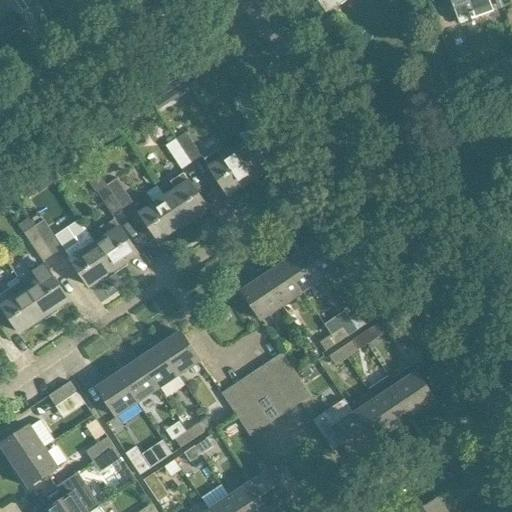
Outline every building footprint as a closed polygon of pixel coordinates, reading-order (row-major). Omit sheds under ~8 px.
[(15,17),(26,9),(19,0),(0,0),(0,38),(7,34),(6,33),(20,23),(15,17)] [(494,11),(489,0),(451,0),(460,24),(461,23),(460,19),(471,15),(472,19),(494,11)] [(191,70),(184,75),(191,86),(199,81),(191,70)] [(184,75),(149,98),(157,110),(192,87),(191,86),(184,75)] [(253,178),(277,162),(266,146),(277,140),(245,92),(234,99),(253,128),(240,136),(246,145),(235,152),(253,178)] [(170,130),(176,140),(192,163),(203,156),(180,123),(170,130)] [(182,170),(192,163),(176,140),(166,146),(182,170)] [(64,154),(72,166),(87,156),(79,145),(64,154)] [(205,160),(228,194),(253,178),(235,152),(224,159),(218,151),(205,160)] [(101,178),(107,185),(123,209),(133,202),(117,179),(112,171),(101,178)] [(176,191),(165,198),(183,224),(207,208),(184,173),(171,183),(176,191)] [(112,216),(123,209),(107,185),(96,192),(112,216)] [(136,206),(159,240),(183,224),(165,198),(155,205),(150,197),(136,206)] [(43,262),(54,255),(35,227),(29,219),(19,226),(43,262)] [(45,220),(35,227),(54,255),(64,248),(45,220)] [(108,237),(97,244),(114,270),(138,254),(115,220),(102,229),(108,237)] [(326,235),(305,249),(325,279),(345,265),(326,235)] [(67,252),(90,287),(114,270),(97,244),(86,251),(81,243),(67,252)] [(305,249),(284,263),(304,293),(325,279),(305,249)] [(284,263),(263,277),(283,307),(304,293),(284,263)] [(38,284),(27,291),(45,316),(69,300),(46,266),(32,275),(38,284)] [(262,321),(283,307),(263,277),(242,291),(262,321)] [(0,296),(0,302),(20,333),(45,316),(27,291),(22,282),(0,296)] [(365,294),(380,316),(390,309),(375,287),(365,294)] [(393,314),(383,321),(397,343),(408,336),(393,314)] [(344,327),(332,335),(338,344),(350,336),(344,327)] [(181,332),(160,346),(180,375),(201,361),(181,332)] [(327,352),(338,344),(332,335),(321,343),(327,352)] [(360,349),(354,340),(341,349),(347,358),(360,349)] [(160,346),(139,360),(159,389),(180,375),(160,346)] [(336,366),(347,358),(341,349),(330,357),(336,366)] [(273,360),(287,381),(297,374),(283,353),(273,360)] [(139,360),(118,374),(138,403),(159,389),(139,360)] [(277,388),(287,381),(273,360),(263,366),(277,388)] [(267,395),(277,388),(263,366),(252,373),(267,395)] [(396,386),(416,415),(436,401),(417,372),(396,386)] [(257,401),(267,395),(252,373),(242,380),(257,401)] [(97,388),(117,417),(138,403),(118,374),(97,388)] [(287,381),(302,403),(312,396),(297,374),(287,381)] [(246,408),(257,401),(242,380),(232,387),(246,408)] [(277,388),(291,409),(302,403),(287,381),(277,388)] [(56,407),(78,392),(71,382),(49,396),(56,407)] [(395,429),(416,415),(396,386),(375,400),(395,429)] [(232,387),(222,393),(222,394),(236,415),(246,408),(232,387)] [(267,395),(281,416),(291,409),(277,388),(267,395)] [(257,401),(271,423),(281,416),(267,395),(257,401)] [(324,414),(353,457),(374,443),(354,414),(345,400),(324,414)] [(374,443),(395,429),(375,400),(354,414),(374,443)] [(246,408),(261,430),(271,423),(257,401),(246,408)] [(236,415),(251,437),(261,430),(246,408),(236,415)] [(224,411),(210,420),(215,429),(229,419),(224,411)] [(199,424),(187,432),(193,441),(204,433),(199,424)] [(1,446),(15,467),(45,447),(30,426),(1,446)] [(176,440),(181,448),(193,441),(187,432),(176,440)] [(115,448),(108,437),(87,451),(94,461),(115,448)] [(208,438),(196,446),(203,455),(214,448),(208,438)] [(191,463),(203,455),(196,446),(185,453),(191,463)] [(45,447),(15,467),(29,488),(59,468),(45,447)] [(137,447),(126,454),(141,475),(151,468),(137,447)] [(101,472),(122,458),(115,448),(94,461),(101,472)] [(470,476),(492,462),(485,451),(463,466),(470,476)] [(251,483),(270,511),(292,498),(272,469),(251,483)] [(144,480),(159,502),(169,495),(155,473),(144,480)] [(45,511),(92,511),(98,509),(79,477),(44,501),(49,510),(45,511)] [(240,511),(270,511),(251,483),(230,496),(240,511)] [(210,511),(240,511),(230,496),(209,510),(210,511)] [(419,511),(447,511),(439,499),(419,511)]
